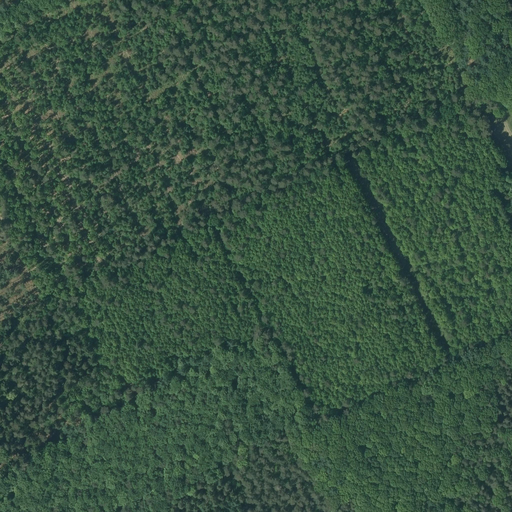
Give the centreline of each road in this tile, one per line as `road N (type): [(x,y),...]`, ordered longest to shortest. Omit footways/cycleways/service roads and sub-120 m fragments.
road 1 (track): [(0,323),(511,66)]
road 2 (track): [(340,154),(445,350)]
